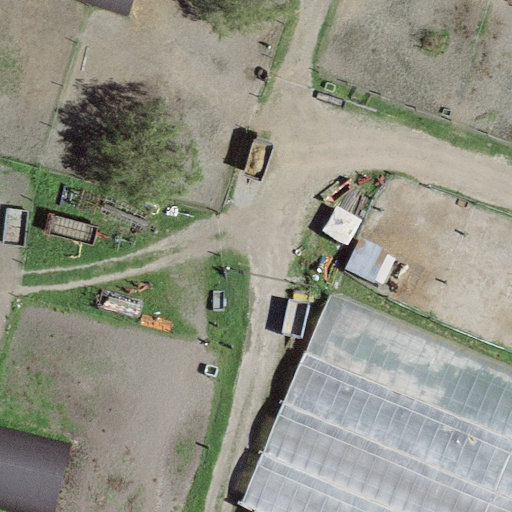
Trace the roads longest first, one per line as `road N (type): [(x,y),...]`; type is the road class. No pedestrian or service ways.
road 1 (track): [(182,511),(281,123),(323,0)]
road 2 (track): [(281,123),(511,208)]
